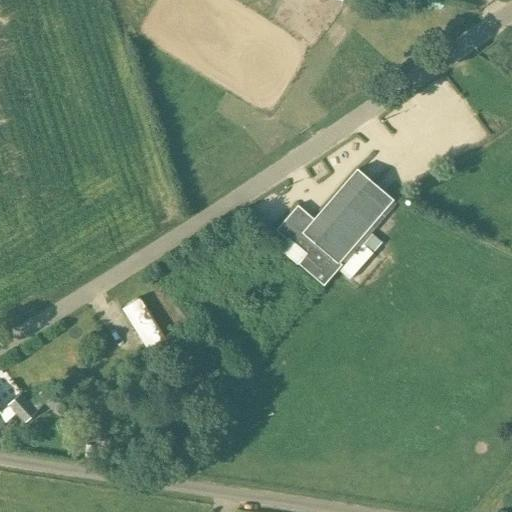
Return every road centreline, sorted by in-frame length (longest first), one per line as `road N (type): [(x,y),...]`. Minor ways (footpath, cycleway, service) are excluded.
road 1 (unclassified): [(0,343),(208,218),(511,11)]
road 2 (unclassified): [(347,511),(0,458)]
